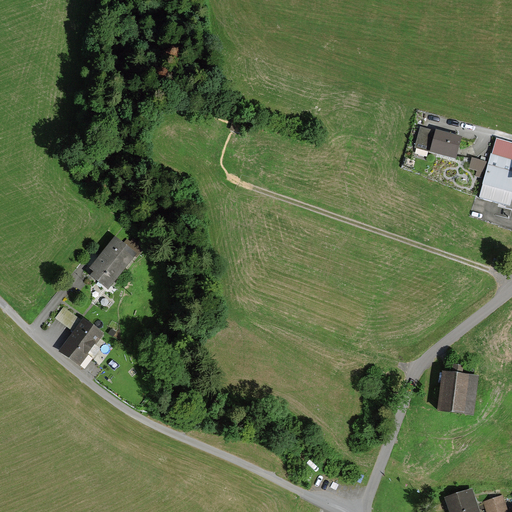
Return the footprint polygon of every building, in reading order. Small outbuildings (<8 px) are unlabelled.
[(456,158),(461,139),(436,132),(431,151),(456,158)] [(511,143),(496,140),(483,188),(496,192),(494,202),(511,206),(511,143)] [(470,169),(478,171),(477,177),(482,178),(486,161),(473,158),(470,169)] [(109,292),(136,261),(116,244),(92,271),(97,275),(94,279),(109,292)] [(56,319),(71,329),(79,316),(64,307),(56,319)] [(79,367),(101,337),(86,325),(63,355),(79,367)] [(473,381),(444,378),(440,415),(468,419),(473,381)] [(477,511),(470,491),(447,499),(451,511),(477,511)] [(508,511),(502,496),(484,503),(486,511),(508,511)]
